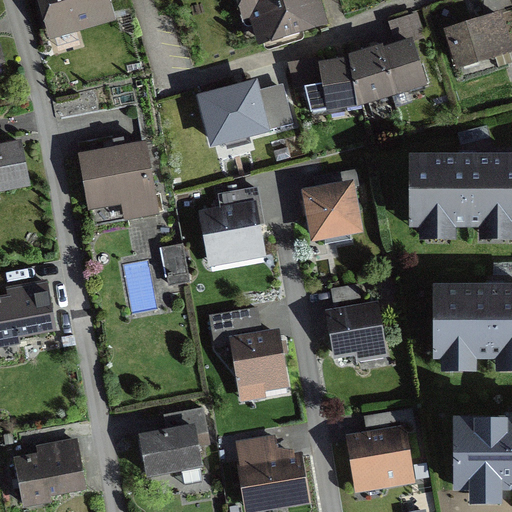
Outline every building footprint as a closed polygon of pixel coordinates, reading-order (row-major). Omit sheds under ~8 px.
[(115,26),(107,0),(39,0),(52,44),(115,26)] [(324,23),(316,0),(242,0),(256,44),(324,23)] [(392,30),(396,52),(418,47),(427,45),(420,20),(392,30)] [(511,57),(511,43),(505,20),(451,36),(462,73),(511,57)] [(433,92),(418,47),(396,52),(389,53),(400,101),(433,92)] [(400,101),(389,53),(353,63),(361,114),(400,101)] [(331,114),(323,68),(323,63),(291,68),(295,94),(311,92),(316,116),(331,114)] [(361,114),(353,63),(323,68),(331,114),(331,120),(361,114)] [(203,99),(214,142),(263,129),(263,131),(293,124),(284,90),(256,97),(253,86),(203,99)] [(22,148),(0,151),(0,197),(31,192),(22,148)] [(147,149),(85,161),(94,214),(125,208),(127,223),(160,217),(147,149)] [(511,236),(511,163),(417,164),(418,237),(511,236)] [(319,195),(356,189),(359,188),(357,177),(317,184),(319,195)] [(319,195),(306,197),(315,247),(365,238),(356,189),(319,195)] [(268,263),(256,195),(221,201),(223,216),(202,219),(212,273),(268,263)] [(184,242),(162,246),(169,284),(191,280),(184,242)] [(0,350),(58,338),(47,286),(8,294),(9,299),(0,301),(0,350)] [(359,292),(333,296),(337,316),(330,317),(339,365),(360,361),(360,367),(388,362),(379,308),(363,311),(359,292)] [(511,295),(439,296),(440,365),(448,365),(448,378),(478,377),(478,365),(502,365),(503,378),(511,377),(511,295)] [(281,336),(264,339),(259,315),(211,323),(216,352),(235,349),(243,392),(264,388),(266,397),(291,393),(281,336)] [(370,442),(351,445),(358,498),(416,490),(408,438),(416,436),(414,417),(367,424),(370,442)] [(511,428),(460,428),(460,497),(474,497),(474,510),(504,510),(504,497),(511,497),(511,428)] [(195,433),(144,443),(151,482),(202,473),(195,433)] [(86,494),(78,443),(38,450),(40,462),(18,466),(25,511),(33,511),(53,509),(52,500),(86,494)] [(276,443),(240,450),(246,473),(248,511),(311,511),(313,511),(306,466),(297,468),(297,457),(279,456),(276,443)]
